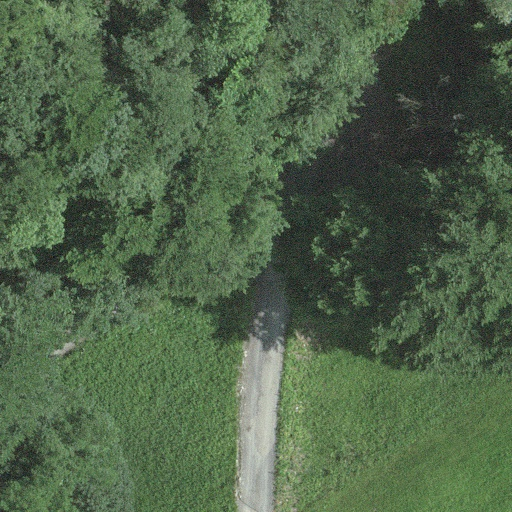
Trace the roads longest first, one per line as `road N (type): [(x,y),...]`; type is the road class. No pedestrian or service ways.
road 1 (track): [(295,164),(213,238),(59,329),(0,379)]
road 2 (track): [(258,511),(295,164)]
road 3 (track): [(378,0),(295,164)]
